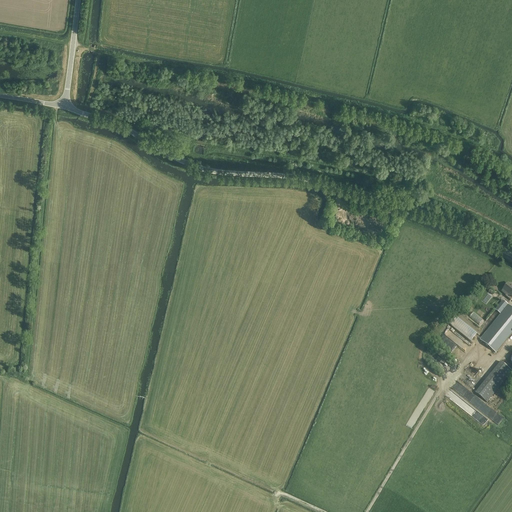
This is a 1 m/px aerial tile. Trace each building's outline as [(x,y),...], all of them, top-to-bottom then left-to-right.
[(506,296),(511,300),(511,299),(511,285),(509,283),(501,292),(506,295),(506,296)] [(481,338),(497,351),(511,333),(511,307),(503,300),(495,310),(500,314),(481,338)] [(469,316),(479,325),(483,320),(474,311),(469,316)] [(443,334),(443,333),(437,340),(460,359),(465,353),(464,352),(471,344),(459,334),(458,335),(448,327),(443,334)] [(497,391),(511,371),(501,362),(495,368),(475,393),(487,402),(497,391)] [(465,389),(461,395),(490,417),(490,418),(498,424),(503,418),(465,389)]
